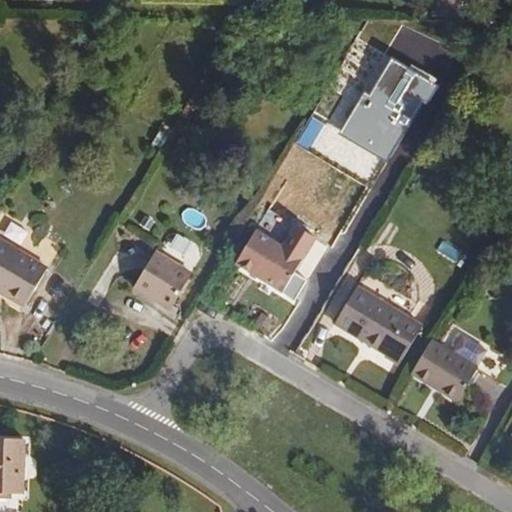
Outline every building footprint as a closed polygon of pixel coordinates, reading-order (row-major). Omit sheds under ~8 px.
[(439,0),(438,11),(469,17),(472,0),(439,0)] [(391,60),(370,96),(412,120),(433,85),(391,60)] [(370,96),(366,93),(341,134),(388,161),(412,120),(370,96)] [(154,109),(149,116),(156,120),(160,113),(154,109)] [(141,129),(148,133),(156,120),(149,116),(149,115),(141,129)] [(308,153),(325,123),(312,116),(295,146),(308,153)] [(270,210),(259,226),(281,240),(292,223),(270,210)] [(284,292),(302,260),(316,239),(296,226),(283,248),(257,232),(238,264),(284,292)] [(0,292),(33,311),(55,274),(0,241),(0,292)] [(177,314),(198,281),(161,256),(140,292),(177,314)] [(401,368),(425,326),(362,289),(341,325),(388,352),(385,358),(401,368)] [(465,408),(486,373),(437,344),(415,378),(465,408)] [(0,487),(18,490),(23,430),(0,428),(0,487)]
